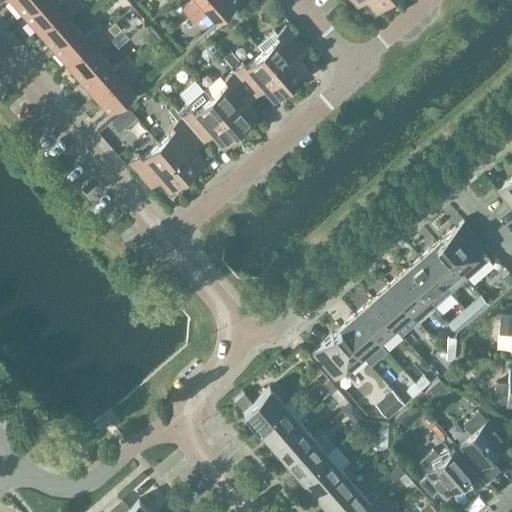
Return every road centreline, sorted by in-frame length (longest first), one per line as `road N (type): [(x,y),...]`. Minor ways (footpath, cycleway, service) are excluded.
road 1 (residential): [(243,338),(291,322),(511,126)]
road 2 (residential): [(170,235),(353,59)]
road 3 (residential): [(170,235),(0,48)]
road 4 (residential): [(10,456),(37,480),(80,487),(155,436),(182,431)]
road 5 (residential): [(243,338),(170,235)]
